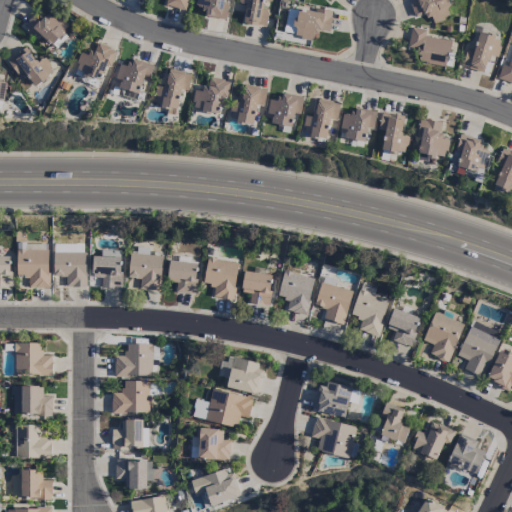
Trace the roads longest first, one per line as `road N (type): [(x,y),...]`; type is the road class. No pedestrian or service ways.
road 1 (residential): [(0,319),(164,323),(301,346),(397,372),(511,424)]
road 2 (primary): [(0,193),(120,193),(293,212),(511,273)]
road 3 (primary): [(511,252),(397,215),(255,185),(0,172)]
road 4 (residential): [(77,0),(137,28),(216,50),(448,93),(511,114)]
road 5 (residential): [(82,320),(91,511)]
road 6 (residential): [(301,346),(274,464)]
